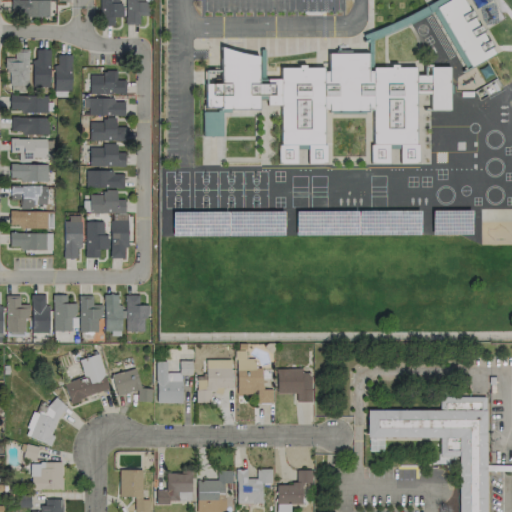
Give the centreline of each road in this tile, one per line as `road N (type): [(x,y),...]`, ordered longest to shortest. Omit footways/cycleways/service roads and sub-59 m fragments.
road 1 (residential): [(0,276),(133,277),(143,264),(141,48),(0,32)]
road 2 (residential): [(98,511),(99,438),(334,435)]
